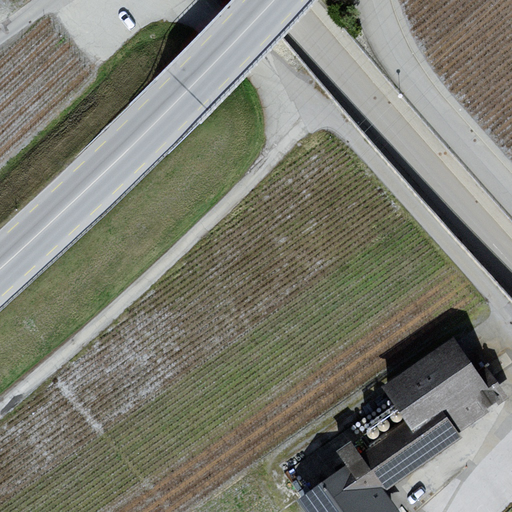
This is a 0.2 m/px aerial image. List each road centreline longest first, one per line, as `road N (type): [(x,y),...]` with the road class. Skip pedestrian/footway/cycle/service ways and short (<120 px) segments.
road 1 (unclassified): [(511,316),(338,120),(266,68),(229,25),(206,10),(154,0)]
road 2 (track): [(309,102),(261,167),(0,407)]
road 3 (primary): [(273,0),(0,267)]
road 4 (unclassified): [(511,256),(288,0)]
road 5 (residential): [(374,0),(394,60),(511,190)]
